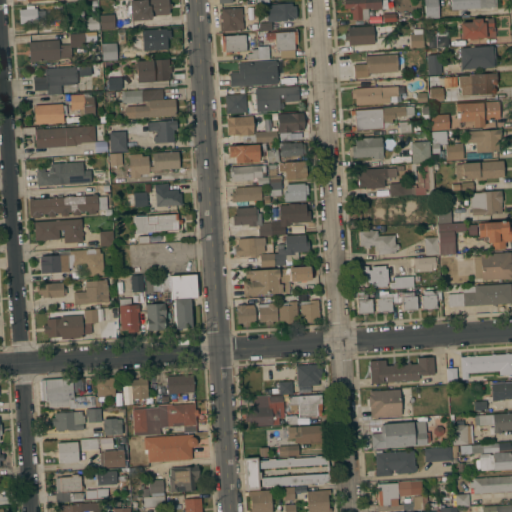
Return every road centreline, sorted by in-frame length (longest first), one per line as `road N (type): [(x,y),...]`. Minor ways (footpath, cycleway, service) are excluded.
road 1 (tertiary): [(511,328),(0,363)]
road 2 (tertiary): [(229,511),(197,0)]
road 3 (residential): [(349,511),(319,0)]
road 4 (residential): [(30,511),(0,12)]
